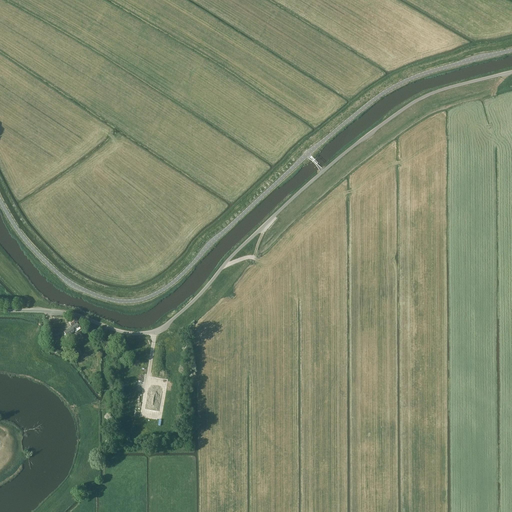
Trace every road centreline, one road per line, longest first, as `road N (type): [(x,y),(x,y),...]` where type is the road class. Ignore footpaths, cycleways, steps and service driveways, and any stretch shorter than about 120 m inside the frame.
road 1 (unclassified): [(0,311),(71,312),(132,333),(160,329),(365,136),(424,96),(511,72)]
road 2 (unclassified): [(100,297),(155,295),(306,154),(388,91),(511,50)]
road 3 (unclassified): [(100,297),(47,264),(0,198)]
